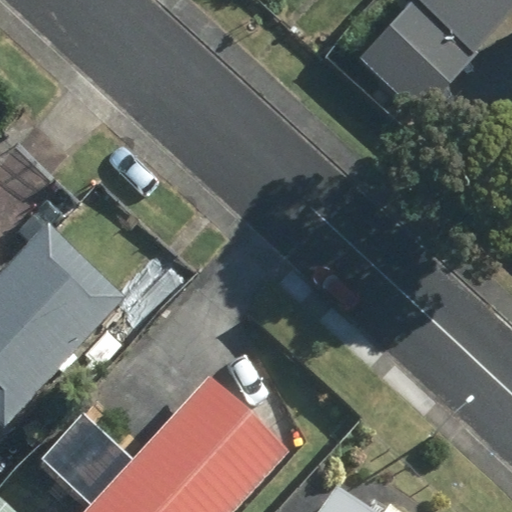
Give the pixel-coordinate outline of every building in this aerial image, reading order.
[(407,0),(351,61),(414,118),(471,56),(407,0)] [(511,0),(421,0),(475,52),(511,14),(511,0)] [(0,411),(8,419),(130,291),(49,212),(0,263),(0,411)] [(75,511),(231,511),(291,449),(206,372),(75,511)] [(270,425),(294,413),(281,388),(257,401),(270,425)] [(319,511),(385,511),(341,481),(319,511)]
